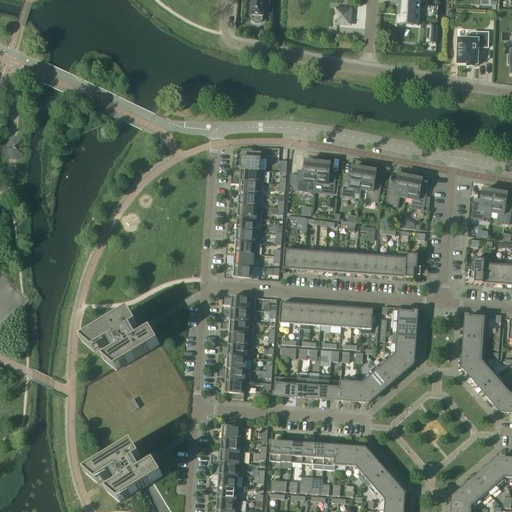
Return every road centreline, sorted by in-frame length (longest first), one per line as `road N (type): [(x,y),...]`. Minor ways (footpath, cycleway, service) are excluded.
road 1 (residential): [(511,94),(243,45),(224,38),(227,0)]
road 2 (residential): [(453,157),(297,127),(214,128)]
road 3 (residential): [(442,302),(203,287)]
road 4 (residential): [(369,421),(194,408)]
road 5 (residential): [(203,287),(214,128)]
road 6 (residential): [(442,302),(453,157)]
road 7 (residential): [(194,408),(203,287)]
